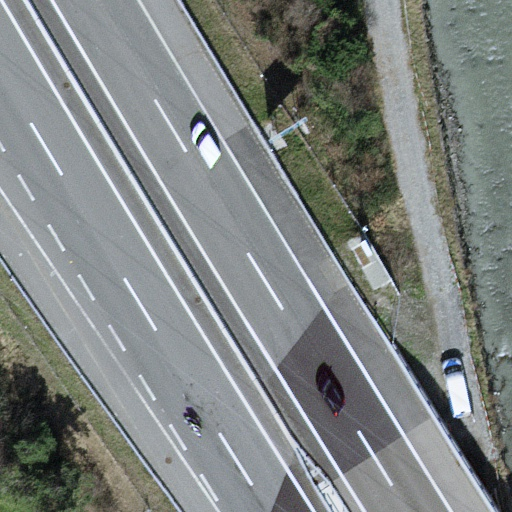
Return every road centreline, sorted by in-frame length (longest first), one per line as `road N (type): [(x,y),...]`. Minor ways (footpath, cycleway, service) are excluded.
road 1 (motorway): [(411,511),(98,0)]
road 2 (track): [(466,511),(480,483),(383,0)]
road 3 (motorway): [(0,68),(273,511)]
road 4 (track): [(55,0),(118,511)]
